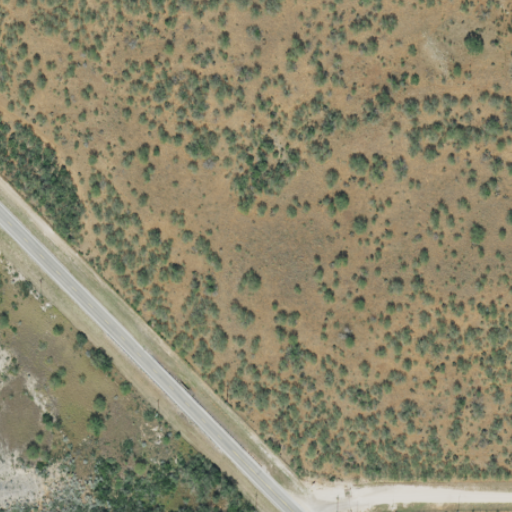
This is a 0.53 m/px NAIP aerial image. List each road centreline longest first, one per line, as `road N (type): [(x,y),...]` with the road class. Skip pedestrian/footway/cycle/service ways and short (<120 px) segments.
road 1 (secondary): [(295,511),(0,226)]
road 2 (residential): [(361,511),(511,502)]
